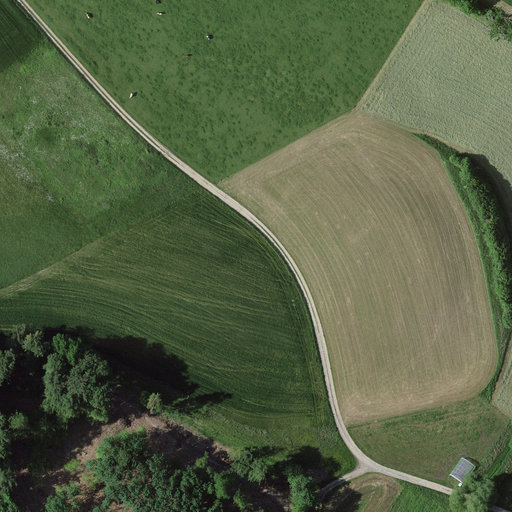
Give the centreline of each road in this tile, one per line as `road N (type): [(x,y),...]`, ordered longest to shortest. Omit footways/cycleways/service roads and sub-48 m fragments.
road 1 (track): [(25,0),(146,136),(251,213),(282,251),(311,300),(343,433),(370,464)]
road 2 (track): [(0,376),(81,382),(123,399),(213,460),(291,497),(370,464)]
